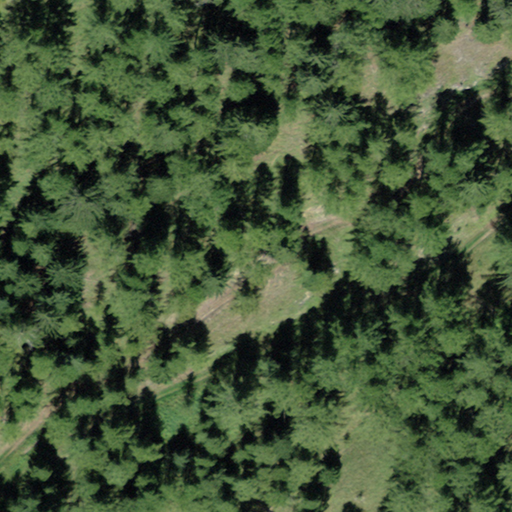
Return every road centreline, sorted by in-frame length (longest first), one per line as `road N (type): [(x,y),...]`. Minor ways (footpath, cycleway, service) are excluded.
road 1 (track): [(0,458),(64,396),(168,339),(284,256),(303,233),(405,191),(457,107),(511,84)]
road 2 (track): [(511,206),(402,289),(343,300),(60,439),(0,498)]
